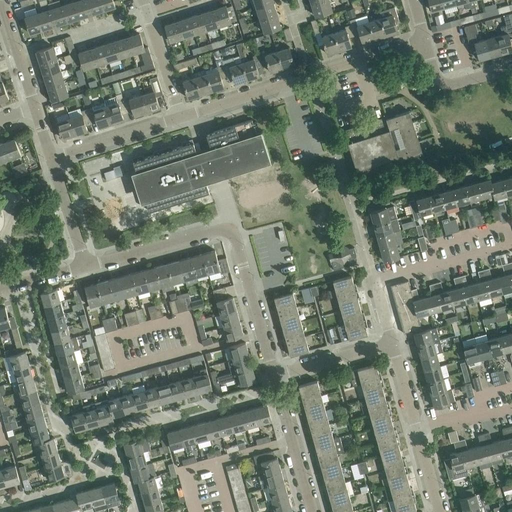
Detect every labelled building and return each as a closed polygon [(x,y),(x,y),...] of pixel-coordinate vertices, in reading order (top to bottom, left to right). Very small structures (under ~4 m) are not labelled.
[(91,14),(86,0),(78,0),(74,1),(79,18),(91,14)] [(103,11),(99,0),(86,0),(91,14),(103,11)] [(115,7),(112,0),(99,0),(103,11),(115,7)] [(322,0),(311,3),(315,16),(332,10),(328,0),(322,0)] [(441,0),(428,0),(431,10),(444,7),(441,0)] [(470,8),(467,0),(454,0),(456,4),(464,1),(466,9),(470,8)] [(79,18),(74,1),(61,5),(67,22),(79,18)] [(277,14),(273,2),(256,8),(260,20),(275,15),(277,14)] [(67,22),(61,5),(49,9),(55,26),(67,22)] [(231,22),(226,5),(213,9),(219,26),(231,22)] [(498,14),(510,11),(509,5),(496,8),(498,14)] [(385,10),(378,12),(380,18),(386,35),(398,31),(395,21),(399,20),(395,7),(385,10)] [(486,17),(498,14),(496,8),(484,12),(486,17)] [(42,11),(37,13),(43,30),(55,26),(49,9),(42,11)] [(219,26),(213,9),(201,13),(207,30),(219,26)] [(356,16),(354,9),(347,11),(349,18),(356,16)] [(474,20),(486,17),(484,12),(472,15),(474,20)] [(43,30),(37,13),(25,17),(30,34),(43,30)] [(207,30),(201,13),(189,17),(195,34),(207,30)] [(277,14),(275,15),(260,20),(264,32),(281,27),(277,14)] [(504,16),(506,25),(501,27),(502,34),(497,36),(501,53),(511,50),(511,45),(511,46),(507,29),(511,27),(511,24),(509,14),(504,16)] [(461,24),(474,20),(472,15),(460,19),(461,24)] [(195,34),(189,17),(177,21),(183,38),(195,34)] [(357,25),(355,18),(349,20),(350,24),(354,36),(360,34),(363,43),(374,39),(369,21),(357,25)] [(386,35),(380,18),(369,21),(374,39),(386,35)] [(311,21),(314,33),(320,31),(316,19),(311,21)] [(449,27),(461,24),(460,19),(448,22),(449,27)] [(177,21),(165,25),(170,42),(183,38),(177,21)] [(448,22),(445,23),(436,25),(437,30),(449,27),(448,22)] [(471,51),(477,50),(479,59),(490,56),(486,38),(477,41),(476,34),(478,33),(475,23),(474,24),(464,26),(471,51)] [(345,26),(345,29),(334,33),(339,50),(351,46),(349,38),(354,36),(350,24),(345,26)] [(293,40),(289,27),(283,29),(287,41),(293,40)] [(144,48),(139,33),(127,37),(132,54),(140,51),(145,65),(141,66),(142,71),(155,67),(148,47),(144,48)] [(327,54),(339,50),(334,33),(322,37),(324,44),(327,54)] [(76,52),(74,47),(70,35),(65,37),(70,54),(76,52)] [(490,56),(501,53),(497,36),(486,38),(490,56)] [(132,54),(127,37),(115,41),(120,57),(132,54)] [(213,48),(225,45),(223,39),(211,43),(213,48)] [(120,57),(115,41),(103,45),(108,61),(120,57)] [(239,53),(244,51),(241,42),(236,44),(239,53)] [(201,52),(213,48),(211,43),(199,46),(201,52)] [(108,61),(103,45),(91,48),(96,65),(108,61)] [(40,64),(57,58),(53,46),(36,51),(40,64)] [(201,52),(199,46),(191,49),(193,55),(201,52)] [(231,52),(229,46),(220,49),(222,55),(231,52)] [(289,47),(279,50),(277,51),(283,68),(294,64),(289,47)] [(91,48),(79,52),(84,69),(96,65),(91,48)] [(265,55),(264,52),(259,54),(262,64),(262,65),(268,64),(271,72),(283,68),(277,51),(265,55)] [(70,54),(64,56),(66,63),(78,59),(76,52),(70,54)] [(176,60),(183,58),(181,52),(174,54),(176,60)] [(247,60),(242,62),(242,63),(247,77),(247,79),(259,76),(259,74),(264,72),(262,65),(262,64),(259,54),(253,56),(254,58),(247,60)] [(247,77),(242,63),(235,65),(233,58),(233,57),(221,60),(222,60),(223,64),(227,77),(228,80),(234,78),(235,83),(247,79),(247,77)] [(61,70),(57,58),(40,64),(44,76),(61,70)] [(191,65),(189,59),(177,63),(179,69),(191,65)] [(227,77),(222,60),(216,62),(218,70),(207,73),(212,91),(224,87),(221,79),(227,77)] [(126,76),(138,72),(137,67),(125,70),(126,76)] [(80,85),(85,83),(81,69),(75,71),(80,85)] [(65,82),(61,70),(44,76),(48,88),(65,82)] [(114,80),(126,76),(125,70),(113,74),(114,80)] [(212,91),(207,73),(195,77),(200,94),(212,91)] [(114,80),(113,74),(105,77),(107,82),(114,80)] [(163,94),(157,76),(150,78),(154,91),(142,95),(147,111),(159,107),(156,96),(163,94)] [(195,77),(193,78),(183,81),(188,98),(200,94),(195,77)] [(89,88),(97,85),(95,79),(87,82),(89,88)] [(0,101),(9,98),(2,82),(0,82),(0,101)] [(48,88),(52,100),(68,94),(65,82),(48,88)] [(117,99),(118,102),(106,106),(111,123),(123,119),(121,111),(127,109),(123,97),(122,98),(121,93),(115,95),(117,99)] [(142,95),(130,98),(129,96),(123,97),(127,109),(132,107),(135,115),(147,111),(142,95)] [(61,100),(54,102),(51,103),(53,109),(66,105),(64,99),(61,100)] [(106,106),(94,110),(93,107),(87,109),(92,124),(97,122),(99,127),(111,123),(106,106)] [(81,111),(82,114),(70,118),(75,134),(87,130),(86,126),(92,124),(87,109),(81,111)] [(394,145),(399,160),(422,152),(419,142),(423,141),(422,140),(418,141),(409,111),(386,118),(390,132),(394,145)] [(70,118),(67,118),(57,121),(63,138),(75,134),(70,118)] [(345,131),(359,176),(379,170),(376,162),(397,155),(394,145),(390,132),(386,118),(345,131)] [(257,135),(252,119),(206,134),(211,149),(206,151),(205,150),(200,152),(200,153),(197,154),(194,142),(193,142),(192,139),(182,142),(183,145),(173,149),(171,145),(171,146),(153,152),(154,154),(144,158),(143,154),(142,154),(143,155),(133,158),(133,161),(139,178),(150,175),(151,178),(142,181),(145,190),(154,187),(155,190),(144,194),(149,211),(209,191),(206,180),(215,177),(216,179),(223,177),(222,176),(226,175),(226,173),(270,159),(270,162),(272,161),(262,130),(261,131),(262,133),(257,135)] [(21,154),(15,138),(3,142),(9,159),(21,154)] [(0,162),(9,159),(3,142),(0,143),(0,162)] [(117,177),(125,175),(121,165),(113,167),(117,177)] [(16,178),(28,174),(26,168),(14,173),(16,178)] [(511,193),(511,176),(503,179),(507,194),(511,193)] [(491,182),(490,178),(478,182),(482,197),(494,194),(492,185),(491,182)] [(491,182),(492,185),(494,194),(495,198),(507,194),(503,179),(491,182)] [(482,197),(478,182),(466,185),(470,201),(482,197)] [(470,201),(466,185),(453,189),(458,204),(470,201)] [(458,204),(453,189),(441,192),(445,207),(458,204)] [(445,207),(441,192),(429,195),(433,210),(445,207)] [(433,210),(429,195),(417,199),(419,208),(421,214),(433,210)] [(126,207),(129,217),(137,214),(134,205),(126,207)] [(374,224),(390,220),(386,207),(370,212),(374,224)] [(499,211),(498,207),(491,209),(494,221),(501,219),(499,211)] [(502,223),(509,221),(505,209),(499,211),(501,219),(502,223)] [(477,226),(483,224),(480,212),(473,214),(477,226)] [(477,226),(473,214),(467,216),(470,228),(477,226)] [(452,232),(459,231),(456,219),(449,221),(452,232)] [(393,232),(390,220),(374,224),(377,236),(393,232)] [(452,232),(449,221),(443,223),(446,234),(452,232)] [(428,239),(435,237),(431,226),(425,228),(428,239)] [(396,244),(393,232),(377,236),(381,248),(396,244)] [(421,250),(427,249),(425,239),(419,241),(421,250)] [(381,248),(384,261),(400,256),(396,244),(381,248)] [(343,246),(336,248),(333,253),(329,254),(334,270),(351,265),(356,255),(354,247),(349,248),(343,246)] [(218,261),(215,250),(203,253),(209,274),(211,274),(211,272),(220,270),(221,274),(230,272),(226,258),(218,261)] [(209,274),(203,253),(191,257),(197,278),(209,274)] [(197,278),(191,257),(179,260),(185,281),(197,278)] [(179,260),(168,263),(173,284),(185,281),(179,260)] [(173,284),(168,263),(156,266),(161,288),(173,284)] [(502,264),(505,275),(498,276),(503,293),(511,290),(511,278),(508,263),(502,264)] [(161,288),(156,266),(144,270),(149,291),(161,288)] [(492,278),(489,268),(483,269),(491,296),(503,293),(498,276),(492,278)] [(478,271),(481,281),(474,283),(479,299),(491,296),(483,269),(478,271)] [(149,291),(144,270),(132,273),(138,294),(149,291)] [(138,294),(132,273),(120,276),(126,297),(138,294)] [(336,295),(341,310),(360,305),(358,298),(359,297),(355,282),(354,283),(352,275),(332,281),(336,295)] [(468,285),(465,275),(459,276),(467,303),(479,299),(474,283),(468,285)] [(126,297),(120,276),(108,280),(114,301),(126,297)] [(453,278),(456,288),(450,290),(454,306),(467,303),(459,276),(453,278)] [(114,301),(108,280),(96,283),(102,304),(114,301)] [(421,328),(418,316),(417,312),(412,296),(410,290),(411,290),(408,280),(390,285),(404,333),(421,328)] [(443,292),(440,281),(435,283),(442,310),(454,306),(450,290),(443,292)] [(102,304),(96,283),(85,286),(90,307),(102,304)] [(429,285),(432,295),(426,297),(430,313),(442,310),(435,283),(429,285)] [(227,292),(225,286),(213,290),(214,296),(227,292)] [(313,300),(312,296),(318,294),(316,286),(301,290),(304,302),(313,300)] [(60,301),(57,288),(41,293),(44,305),(60,301)] [(412,296),(417,312),(418,316),(430,313),(426,297),(419,298),(416,288),(411,290),(410,290),(412,296)] [(228,298),(227,292),(214,296),(216,301),(217,301),(228,298)] [(280,319),(282,326),(301,321),(293,292),(274,297),(276,304),(274,305),(278,320),(280,319)] [(230,297),(228,298),(217,301),(221,314),(236,309),(233,297),(230,297)] [(187,309),(193,308),(190,298),(184,300),(187,309)] [(64,313),(60,301),(44,305),(48,318),(64,313)] [(178,312),(184,310),(181,301),(176,302),(178,312)] [(178,312),(176,302),(170,304),(173,313),(178,312)] [(483,318),(485,325),(510,319),(506,304),(495,307),(496,314),(483,318)] [(360,305),(341,310),(345,325),(346,329),(349,339),(368,334),(366,327),(367,326),(363,311),(362,312),(360,305)] [(0,328),(11,326),(5,306),(0,307),(0,328)] [(157,318),(163,316),(160,306),(154,308),(157,318)] [(157,318),(154,308),(149,310),(151,319),(157,318)] [(240,322),(236,309),(221,314),(224,326),(240,322)] [(67,326),(64,313),(48,318),(51,330),(67,326)] [(133,324),(139,323),(137,313),(131,315),(133,324)] [(133,324),(131,315),(125,316),(128,326),(133,324)] [(117,329),(115,319),(114,317),(108,318),(111,330),(117,329)] [(108,318),(102,320),(104,328),(94,331),(96,335),(106,332),(111,330),(108,318)] [(301,321),(282,326),(284,333),(282,334),(287,348),(288,348),(290,355),(292,355),(309,350),(301,321)] [(224,326),(225,329),(227,339),(243,334),(240,322),(224,326)] [(71,338),(67,326),(51,330),(55,343),(71,338)] [(17,347),(22,346),(17,327),(11,329),(16,347),(17,347),(17,348),(17,347)] [(418,346),(433,341),(430,329),(414,333),(418,346)] [(106,332),(96,335),(94,335),(96,341),(107,338),(106,332)] [(511,332),(500,336),(504,352),(511,350),(511,353),(510,355),(511,361),(511,332)] [(504,352),(500,336),(488,339),(492,355),(504,352)] [(76,337),(71,338),(55,343),(58,355),(74,350),(80,349),(76,337)] [(203,345),(213,343),(211,337),(207,338),(201,340),(203,345)] [(97,347),(109,344),(107,338),(96,341),(97,347)] [(476,343),(474,338),(462,341),(468,362),(480,358),(476,343)] [(492,355),(488,339),(476,343),(480,358),(492,355)] [(437,353),(433,341),(418,346),(421,358),(437,353)] [(249,355),(245,342),(229,346),(233,359),(249,355)] [(99,353),(111,349),(109,344),(97,347),(99,353)] [(92,359),(97,357),(94,345),(88,347),(92,359)] [(17,347),(16,347),(4,351),(6,357),(9,355),(18,353),(17,347),(17,348),(17,347)] [(101,358),(112,355),(111,349),(99,353),(101,358)] [(78,363),(74,350),(58,355),(62,367),(78,363)] [(26,351),(23,352),(18,353),(9,355),(13,369),(29,364),(26,351)] [(440,365),(437,353),(421,358),(424,370),(440,365)] [(102,364),(114,361),(112,355),(101,358),(102,364)] [(249,355),(233,359),(228,360),(231,373),(236,371),(252,367),(249,355)] [(95,371),(100,370),(97,357),(92,359),(95,371)] [(114,361),(102,364),(104,370),(116,367),(114,361)] [(81,375),(78,363),(62,367),(65,380),(81,375)] [(33,376),(29,364),(13,369),(16,381),(33,376)] [(365,398),(384,393),(382,386),(384,385),(380,371),(378,371),(376,364),(352,370),(354,378),(357,378),(361,392),(363,391),(365,398)] [(443,378),(440,365),(424,370),(428,382),(443,378)] [(228,374),(217,377),(219,383),(229,380),(238,378),(240,384),(256,380),(252,367),(236,371),(231,373),(228,374)] [(500,384),(506,382),(503,370),(497,371),(500,384)] [(500,384),(497,371),(491,373),(494,386),(500,384)] [(212,389),(208,374),(194,378),(198,392),(212,389)] [(81,375),(65,380),(68,392),(85,388),(81,375)] [(36,389),(33,376),(16,381),(20,393),(36,389)] [(476,391),(482,389),(478,376),(472,378),(476,391)] [(115,378),(107,381),(109,387),(117,385),(115,378)] [(198,392),(194,378),(182,381),(186,396),(198,392)] [(447,390),(443,378),(428,382),(431,394),(447,390)] [(305,407),(307,414),(325,409),(317,380),(299,385),(301,393),(299,393),(303,408),(305,407)] [(186,396),(182,381),(170,385),(174,399),(186,396)] [(470,383),(464,384),(461,385),(463,392),(466,391),(468,397),(474,395),(470,383)] [(174,399),(170,385),(158,388),(162,403),(174,399)] [(145,391),(144,386),(131,389),(133,395),(137,409),(149,406),(145,391)] [(162,403),(158,388),(145,391),(149,406),(162,403)] [(40,401),(36,389),(20,393),(23,405),(40,401)] [(352,389),(346,391),(349,400),(351,400),(357,399),(356,395),(354,395),(352,389)] [(431,394),(434,407),(450,402),(447,390),(431,394)] [(386,400),(384,393),(365,398),(373,427),(392,422),(390,415),(392,414),(388,400),(386,400)] [(137,409),(133,395),(121,398),(124,410),(125,413),(137,409)] [(125,413),(124,410),(121,398),(108,402),(113,416),(125,413)] [(43,413),(40,401),(23,405),(27,418),(43,413)] [(107,402),(108,404),(97,408),(101,424),(114,420),(113,416),(108,402),(107,402)] [(271,420),(267,404),(254,408),(258,424),(271,420)] [(101,424),(97,408),(84,411),(88,427),(101,424)] [(258,424),(254,408),(242,411),(246,427),(258,424)] [(325,409),(307,414),(309,422),(307,422),(310,431),(311,437),(313,436),(315,443),(333,438),(325,409)] [(84,411),(81,412),(72,415),(76,431),(88,427),(84,411)] [(246,427),(242,411),(229,415),(234,431),(246,427)] [(47,426),(43,413),(27,418),(30,430),(44,426),(47,426)] [(234,431),(229,415),(217,418),(221,434),(234,431)] [(221,434),(217,418),(205,422),(209,438),(221,434)] [(209,438),(205,422),(192,425),(197,441),(209,438)] [(394,429),(392,422),(373,427),(381,456),(400,451),(398,444),(400,443),(396,429),(394,429)] [(197,441),(192,425),(180,429),(184,445),(186,451),(192,450),(191,443),(197,441)] [(47,426),(44,426),(30,430),(34,443),(38,442),(50,438),(47,426)] [(502,428),(505,439),(498,440),(503,456),(511,453),(511,442),(508,427),(502,428)] [(180,429),(168,432),(172,448),(184,445),(180,429)] [(492,442),(489,432),(483,433),(491,459),(503,456),(498,440),(492,442)] [(478,435),(481,445),(474,447),(478,463),(491,459),(483,433),(478,435)] [(321,465),(323,472),(341,467),(337,453),(344,451),(340,436),(333,438),(315,443),(317,451),(315,451),(319,466),(321,465)] [(58,450),(54,437),(50,438),(38,442),(42,455),(58,450)] [(468,449),(465,438),(459,440),(466,466),(478,463),(474,447),(468,449)] [(143,451),(143,448),(140,439),(124,443),(127,456),(143,451)] [(457,452),(450,454),(454,469),(466,466),(459,440),(453,442),(457,452)] [(61,462),(58,450),(42,455),(45,467),(61,462)] [(147,464),(143,451),(127,456),(131,468),(147,464)] [(389,484),(389,485),(408,480),(406,473),(408,472),(404,457),(402,458),(400,451),(381,456),(389,484)] [(266,453),(253,456),(256,464),(262,462),(265,475),(281,471),(277,457),(268,460),(266,453)] [(102,469),(108,462),(99,454),(93,460),(102,469)] [(361,473),(369,471),(366,460),(358,462),(361,473)] [(45,467),(46,470),(48,479),(64,475),(61,462),(45,467)] [(147,464),(131,468),(134,481),(138,480),(150,476),(147,464)] [(20,481),(15,465),(2,469),(7,485),(20,481)] [(229,476),(240,473),(238,467),(227,470),(229,476)] [(341,467),(323,472),(325,479),(323,480),(325,485),(326,489),(327,494),(329,494),(331,501),(350,496),(341,467)] [(284,483),(281,471),(265,475),(268,487),(284,483)] [(230,482),(242,479),(240,473),(229,476),(230,482)] [(154,475),(150,476),(138,480),(142,493),(157,488),(154,475)] [(232,488),(243,484),(242,479),(230,482),(232,488)] [(408,480),(389,485),(396,511),(404,511),(416,509),(414,501),(416,501),(412,486),(410,487),(408,480)] [(120,503),(114,482),(102,486),(108,507),(120,503)] [(288,495),(284,483),(268,487),(272,499),(288,495)] [(233,493),(245,490),(243,484),(232,488),(233,493)] [(108,507),(102,486),(89,489),(94,505),(95,510),(108,507)] [(160,500),(157,488),(142,493),(145,505),(160,500)] [(89,489),(77,493),(78,496),(81,509),(94,505),(89,489)] [(235,499),(247,496),(245,490),(233,493),(235,499)] [(479,506),(476,494),(460,498),(463,510),(479,506)] [(291,507),(288,495),(272,499),(275,511),(291,507)] [(81,511),(81,509),(78,496),(65,500),(68,511),(81,511)] [(237,505),(248,502),(247,496),(235,499),(237,505)] [(353,511),(350,496),(331,501),(333,508),(331,509),(331,511),(353,511)] [(68,511),(65,500),(53,503),(55,511),(68,511)] [(163,511),(160,500),(145,505),(147,511),(163,511)] [(238,511),(250,508),(248,502),(237,505),(238,511)] [(55,511),(53,503),(40,507),(41,511),(55,511)]
